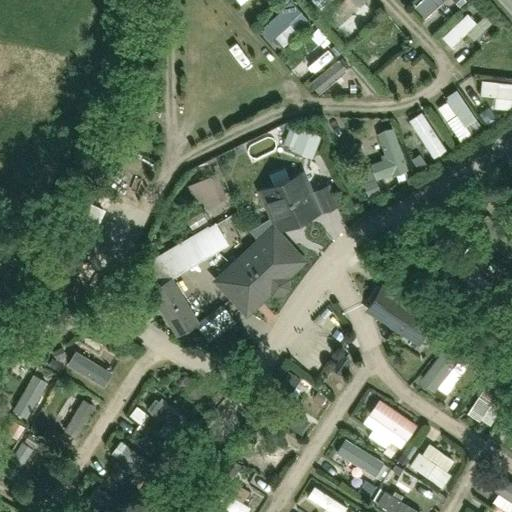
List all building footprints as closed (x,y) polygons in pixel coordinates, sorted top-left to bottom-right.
[(302,174),(262,191),(277,226),(317,209),(302,174)] [(204,229),(137,268),(149,289),(152,287),(169,277),(216,250),(204,229)] [(272,229),(217,279),(246,310),(270,288),(273,290),(280,291),(285,286),(285,279),(282,276),(300,260),(272,229)] [(152,287),(179,334),(196,324),(169,277),(152,287)] [(221,305),(196,324),(208,340),(234,321),(221,305)]
